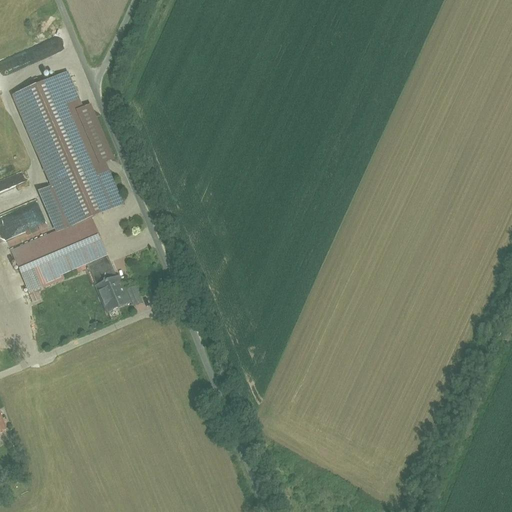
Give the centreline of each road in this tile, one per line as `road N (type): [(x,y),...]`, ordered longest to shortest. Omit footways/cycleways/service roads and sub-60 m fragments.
road 1 (unclassified): [(268,511),(95,89)]
road 2 (track): [(0,378),(182,300)]
